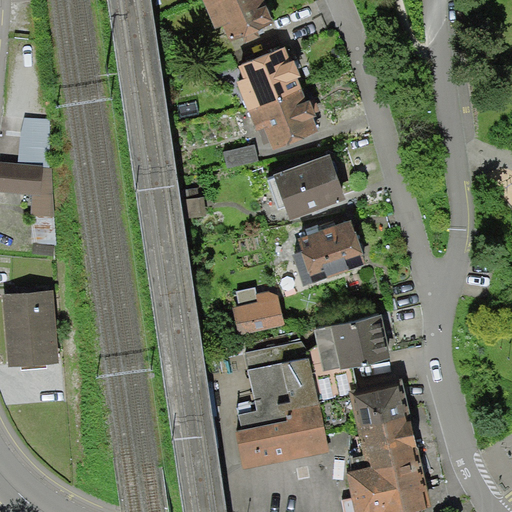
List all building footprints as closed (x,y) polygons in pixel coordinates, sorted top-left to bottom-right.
[(281,176),(296,218),(349,200),(334,157),(281,176)] [(4,163),(2,190),(31,192),(32,243),(57,245),(49,168),(4,163)] [(305,240),(317,280),(370,263),(358,224),(305,240)] [(56,290),(5,294),(11,365),(63,360),(56,290)] [(333,326),(344,367),(396,354),(385,312),(333,326)] [(350,466),(360,511),(401,511),(430,508),(405,375),(354,387),(370,462),(350,466)]
